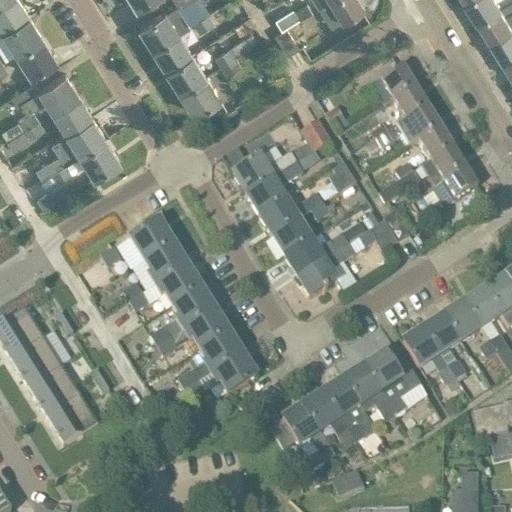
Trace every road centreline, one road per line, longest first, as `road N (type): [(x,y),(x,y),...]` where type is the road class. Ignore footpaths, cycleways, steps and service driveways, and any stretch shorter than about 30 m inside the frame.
road 1 (residential): [(511,208),(299,339),(240,259),(240,243),(194,166)]
road 2 (residential): [(194,166),(298,101),(312,75),(425,6)]
road 3 (residential): [(165,168),(69,0)]
road 4 (residential): [(511,147),(425,6)]
road 5 (residential): [(44,259),(60,231),(165,168)]
